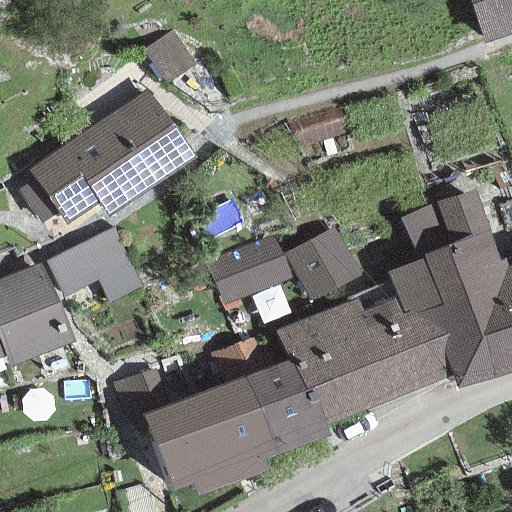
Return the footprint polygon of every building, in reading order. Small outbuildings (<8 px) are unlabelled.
[(511,0),(466,0),(483,46),(511,35),(511,0)] [(171,31),(142,52),(166,85),(194,65),(171,31)] [(145,89),(30,171),(35,178),(18,191),(42,224),(58,213),(67,225),(99,202),(110,217),(193,158),(145,89)] [(511,265),(502,268),(474,190),(436,203),(400,219),(419,261),(387,272),(398,298),(405,318),(429,309),(454,377),(459,389),(511,372),(511,265)] [(113,229),(46,262),(64,297),(97,281),(108,302),(141,286),(113,229)] [(331,229),(283,253),(312,302),(360,274),(331,229)] [(205,265),(222,306),(289,278),(272,237),(205,265)] [(41,264),(0,280),(0,346),(4,356),(8,368),(72,342),(41,264)] [(358,298),(275,331),(287,361),(291,360),(310,407),(318,404),(327,426),(397,398),(364,311),(358,298)] [(398,298),(364,311),(397,398),(454,377),(429,309),(405,318),(398,298)] [(209,353),(222,386),(245,377),(266,369),(254,337),(209,353)] [(266,369),(245,377),(276,456),(330,435),(327,426),(318,404),(310,407),(291,360),(287,361),(266,369)] [(156,369),(111,384),(124,422),(144,415),(168,407),(156,369)] [(222,386),(198,395),(232,484),(267,471),(263,461),(276,456),(245,377),(222,386)] [(232,484),(198,395),(168,407),(144,415),(174,492),(191,485),(196,498),(232,484)]
